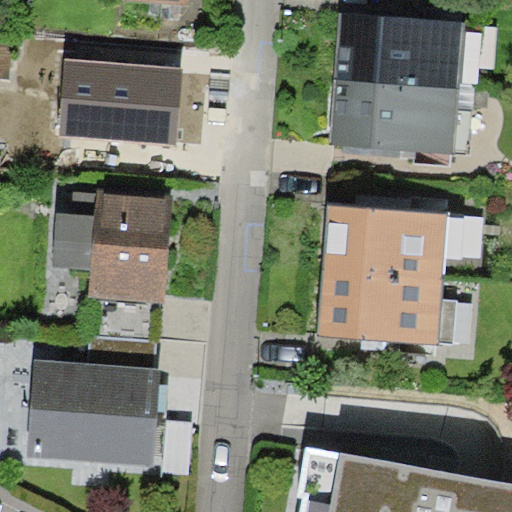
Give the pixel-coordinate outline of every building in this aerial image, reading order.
[(0,82),(12,83),(14,13),(0,12),(0,82)] [(469,28),(333,18),(323,148),(459,158),(469,28)] [(182,54),(107,50),(101,176),(176,179),(182,54)] [(169,199),(53,191),(47,269),(76,271),(88,299),(83,363),(31,359),(23,460),(153,469),(152,484),(190,487),(195,423),(153,421),(169,199)] [(447,211),(325,203),(316,342),(438,349),(447,211)] [(511,511),(511,481),(306,445),(297,495),(303,496),(300,511),(511,511)]
